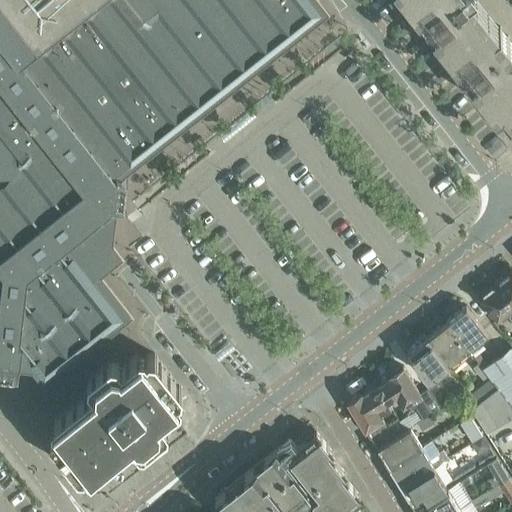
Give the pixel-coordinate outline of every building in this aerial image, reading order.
[(0,0),(0,362),(14,364),(25,366),(34,367),(40,374),(42,373),(46,378),(72,358),(73,357),(72,357),(120,319),(115,313),(117,312),(123,307),(96,273),(118,256),(109,244),(111,221),(104,212),(110,207),(113,208),(113,206),(112,206),(112,204),(115,204),(119,202),(123,199),(124,195),(124,191),(122,185),(115,181),(115,179),(116,180),(117,178),(116,177),(137,160),(135,158),(180,123),(191,114),(205,103),(254,64),(270,51),(271,53),(320,15),(308,0),(0,0)] [(410,0),(466,70),(508,36),(500,26),(499,26),(478,0),(410,0)] [(511,41),(508,36),(466,70),(511,127),(511,41)] [(493,283),(503,295),(506,292),(511,298),(511,267),(511,269),(507,269),(501,273),(501,276),(493,283)] [(511,298),(506,292),(503,295),(493,283),(488,287),(487,285),(478,291),(480,293),(478,295),(497,319),(506,311),(511,318),(511,298)] [(446,320),(467,347),(471,352),(483,342),(480,337),(487,331),(466,304),(446,320)] [(467,347),(446,320),(427,334),(452,366),(464,357),(471,352),(467,347)] [(417,342),(407,350),(430,379),(439,376),(452,366),(427,334),(425,336),(423,334),(415,340),(417,342)] [(488,374),(498,386),(510,402),(511,400),(511,344),(511,345),(483,367),(488,374)] [(93,468),(95,471),(103,465),(102,465),(129,444),(133,441),(138,448),(143,448),(164,431),(165,421),(162,418),(163,418),(166,414),(166,413),(175,406),(176,407),(178,406),(175,402),(175,399),(181,393),(182,388),(154,353),(149,352),(146,354),(144,352),(139,351),(136,353),(129,359),(121,365),(116,359),(111,358),(95,370),(96,371),(87,377),(87,382),(92,389),(55,419),(51,421),(51,426),(53,429),(50,431),(50,436),(77,471),(83,472),(88,467),(93,468)] [(473,366),(483,379),(488,374),(483,367),(478,361),(473,366)] [(380,381),(377,383),(386,398),(396,392),(403,402),(405,401),(410,408),(415,405),(422,417),(439,406),(426,387),(420,391),(403,365),(390,373),(391,374),(388,376),(387,376),(386,376),(385,376),(384,376),(383,376),(382,376),(382,377),(381,377),(381,378),(381,379),(380,379),(380,380),(380,381)] [(478,399),(494,387),(488,379),(472,391),(478,399)] [(441,381),(429,390),(439,406),(452,397),(441,381)] [(370,433),(377,445),(404,428),(397,417),(386,423),(382,415),(380,412),(390,406),(391,405),(386,398),(377,383),(373,386),(372,383),(363,389),(365,391),(362,393),(361,391),(348,399),(370,433)] [(511,400),(510,402),(498,386),(477,401),(469,406),(473,412),(484,430),(511,413),(511,400)] [(467,388),(461,392),(469,406),(477,401),(467,388)] [(422,430),(435,422),(429,413),(416,422),(422,430)] [(386,452),(384,456),(389,464),(422,444),(410,425),(404,428),(377,445),(379,449),(380,448),(379,446),(382,445),(386,452)] [(276,448),(215,497),(226,511),(369,511),(357,497),(360,495),(344,475),(346,473),(331,453),(333,452),(316,430),(296,446),(291,439),(277,450),(276,448)] [(472,441),(477,451),(487,446),(481,436),(472,441)] [(434,464),(422,444),(389,464),(395,474),(400,474),(405,482),(434,464)] [(487,462),(499,481),(507,476),(495,457),(487,462)] [(446,483),(434,464),(405,482),(405,483),(403,487),(407,493),(412,493),(416,500),(413,501),(412,500),(411,500),(413,504),(446,483)] [(511,483),(507,476),(499,481),(511,501),(511,500),(511,483)] [(449,511),(460,506),(448,487),(416,507),(418,510),(417,508),(420,506),(423,511),(449,511)] [(489,500),(484,491),(470,499),(475,508),(489,500)]
